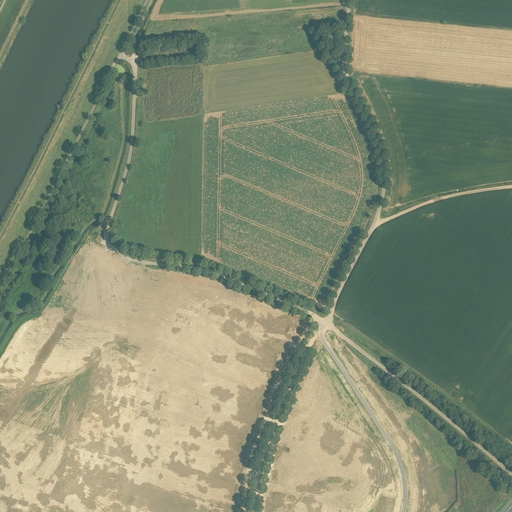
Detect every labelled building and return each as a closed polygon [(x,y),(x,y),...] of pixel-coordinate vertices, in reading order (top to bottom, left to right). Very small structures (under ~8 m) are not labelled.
[(86,251),(98,255),(102,245),(90,241),(86,251)] [(231,299),(166,273),(164,279),(130,258),(100,253),(69,331),(66,330),(61,342),(96,356),(100,344),(197,383),(231,299)] [(85,257),(82,264),(79,263),(78,267),(91,273),(96,263),(85,257)] [(340,394),(295,324),(231,299),(197,383),(294,421),(290,433),(324,447),(329,434),(325,433),(340,394)] [(49,384),(16,466),(122,508),(131,511),(145,511),(177,433),(80,395),(85,384),(50,370),(46,382),(49,384)] [(177,433),(145,511),(293,511),(304,485),(307,487),(312,474),(278,461),(274,472),(177,433)] [(21,443),(13,440),(10,447),(18,450),(21,443)] [(0,511),(120,511),(122,508),(16,466),(0,460),(0,459),(0,511)] [(298,459),(296,464),(310,470),(312,465),(298,459)]
